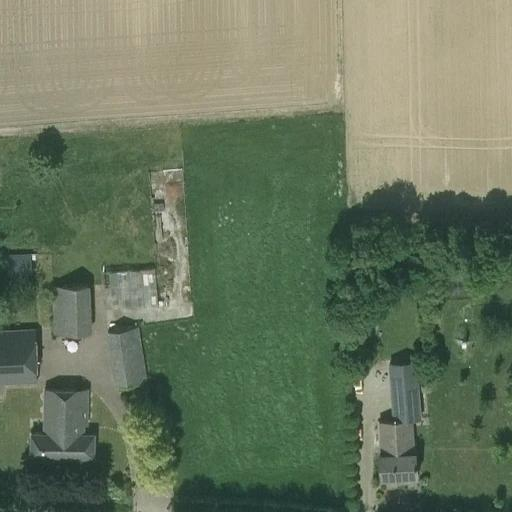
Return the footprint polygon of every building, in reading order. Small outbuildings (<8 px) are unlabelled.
[(414,253),(412,273),(427,275),(430,255),(414,253)] [(33,266),(36,266),(36,256),(32,256),(32,254),(8,255),(8,275),(33,274),(33,266)] [(155,268),(104,272),(106,304),(119,303),(119,308),(158,305),(155,268)] [(54,333),(91,332),(90,285),(52,284),(54,333)] [(37,326),(0,328),(0,382),(37,381),(37,326)] [(148,382),(139,326),(107,332),(116,387),(148,382)] [(150,395),(148,385),(134,387),(135,398),(150,395)] [(94,456),(95,433),(84,433),(84,424),(87,424),(88,388),(45,388),(44,432),(31,432),(31,455),(94,456)] [(393,405),(420,404),(419,388),(392,389),(393,405)] [(381,477),(417,475),(416,451),(415,451),(412,419),(378,421),(380,453),(379,453),(381,477)]
